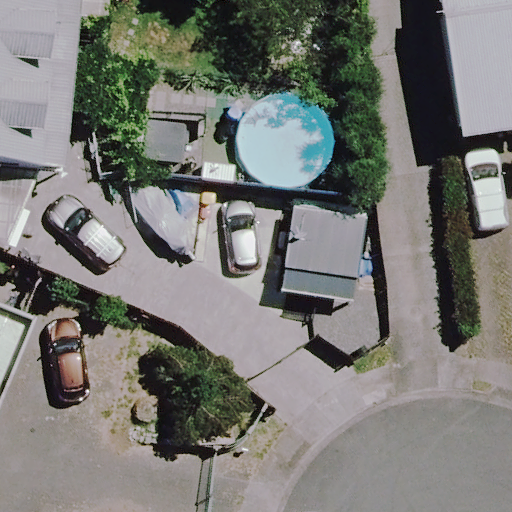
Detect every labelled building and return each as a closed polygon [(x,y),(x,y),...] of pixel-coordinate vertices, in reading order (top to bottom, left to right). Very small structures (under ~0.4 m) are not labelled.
[(93,0),(0,0),(0,178),(73,186),(93,0)] [(511,3),(437,16),(458,141),(511,132),(511,3)] [(347,121),(200,104),(192,177),(339,194),(347,121)] [(372,215),(302,217),(304,279),(374,277),(372,215)] [(0,429),(32,336),(0,325),(0,429)]
